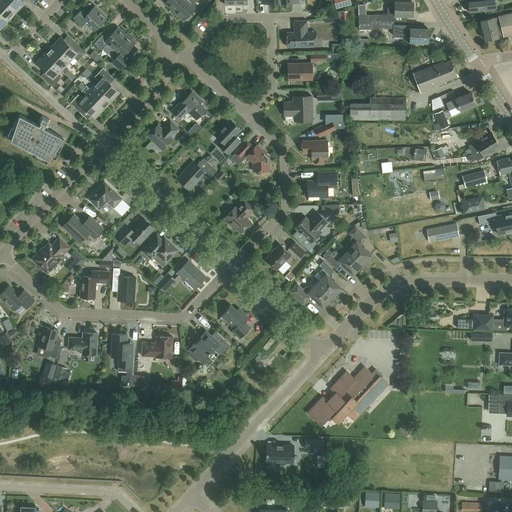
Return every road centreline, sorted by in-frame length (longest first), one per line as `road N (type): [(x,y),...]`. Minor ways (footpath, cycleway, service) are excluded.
road 1 (residential): [(231,265),(183,316),(65,312),(0,254)]
road 2 (residential): [(322,353),(393,286),(511,280)]
road 3 (residential): [(191,494),(322,353)]
road 4 (residential): [(249,116),(284,151),(284,209),(231,265)]
road 5 (unclassified): [(231,265),(103,146)]
road 6 (residential): [(0,254),(103,146)]
road 7 (residential): [(135,511),(114,492),(0,486)]
road 8 (unclassified): [(322,353),(231,265)]
